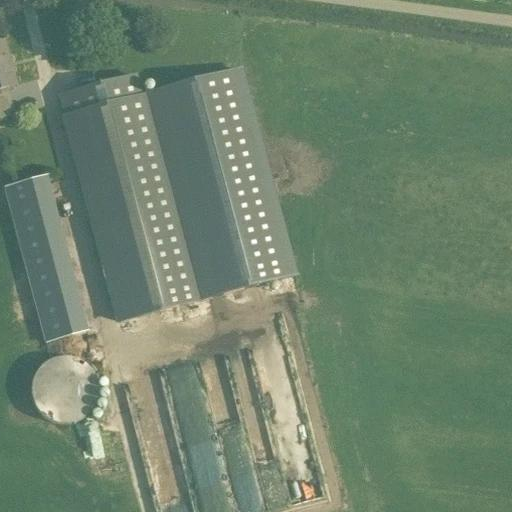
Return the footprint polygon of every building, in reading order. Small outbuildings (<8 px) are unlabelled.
[(0,120),(12,117),(6,90),(13,88),(1,44),(0,44),(0,120)] [(116,325),(196,303),(288,279),(234,73),(142,98),(136,77),(58,99),(116,325)] [(3,189),(28,285),(45,347),(87,335),(71,273),(46,178),(3,189)] [(32,400),(33,403),(33,405),(35,408),(36,410),(37,412),(39,414),(41,416),(43,418),(45,420),(47,421),(50,422),(52,424),(55,424),(57,425),(60,426),(62,426),(65,426),(68,426),(71,425),(73,425),(76,424),(78,423),(81,422),(83,420),(85,419),(87,417),(89,415),(91,413),(92,411),(94,409),(95,406),(96,404),(97,401),(97,399),(98,396),(98,393),(98,391),(97,388),(97,385),(96,383),(95,380),(94,378),(93,375),(92,373),(90,371),(88,369),(86,367),(84,366),(82,364),(79,363),(77,362),(74,361),(72,360),(69,360),(66,359),(64,359),(61,360),(58,360),(56,360),(53,361),(51,362),(48,363),(46,365),(44,366),(42,368),(40,370),(38,372),(37,374),(35,377),(34,379),(33,381),(32,384),(32,387),(31,389),(31,392),(31,395),(31,397),(32,400)] [(172,389),(185,434),(211,426),(198,381),(172,389)] [(121,453),(113,441),(108,444),(94,422),(83,429),(104,463),(121,453)]
